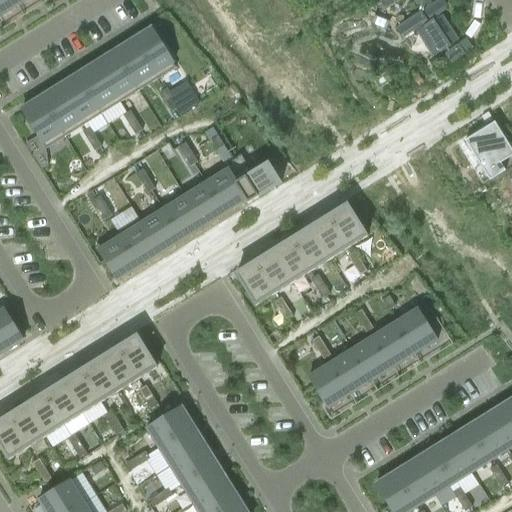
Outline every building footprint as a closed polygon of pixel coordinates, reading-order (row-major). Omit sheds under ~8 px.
[(0,0),(0,17),(16,8),(11,0),(0,0)] [(11,0),(16,8),(17,9),(18,8),(17,7),(28,0),(11,0)] [(383,0),(375,5),(381,13),(400,0),(383,0)] [(420,15),(396,31),(401,39),(415,30),(428,50),(428,51),(429,51),(429,52),(430,52),(431,52),(432,53),(433,53),(434,53),(435,53),(436,53),(437,53),(438,53),(439,53),(439,52),(440,52),(441,51),(456,42),(441,18),(439,14),(442,12),(443,12),(443,11),(444,11),(444,10),(445,9),(445,8),(445,7),(445,6),(445,5),(444,5),(444,4),(443,3),(442,2),(441,2),(440,2),(439,2),(438,2),(437,2),(437,3),(436,3),(433,5),(429,0),(411,0),(416,7),(419,5),(429,21),(425,23),(420,15)] [(374,18),(371,25),(385,30),(388,24),(374,18)] [(139,37),(132,41),(136,48),(156,81),(157,81),(175,69),(151,30),(140,36),(140,35),(139,36),(139,37)] [(121,48),(113,53),(118,60),(138,92),(150,85),(157,81),(156,81),(136,48),(132,41),(122,48),(121,47),(120,47),(121,48)] [(104,59),(95,65),(100,72),(119,104),(135,94),(138,92),(118,60),(113,53),(105,58),(104,57),(103,58),(104,59)] [(84,71),(76,76),(81,84),(101,116),(117,106),(119,104),(100,72),(95,65),(85,71),(85,69),(84,70),(84,71)] [(67,82),(58,88),(63,96),(82,127),(98,117),(101,116),(81,84),(76,76),(68,81),(68,80),(67,81),(67,82)] [(48,94),(39,99),(45,108),(64,139),(80,129),(82,127),(63,96),(58,88),(49,93),(48,92),(47,93),(48,94)] [(162,92),(159,94),(161,97),(165,104),(168,102),(172,99),(166,90),(162,92)] [(21,111),(26,120),(27,121),(29,125),(37,138),(45,150),(46,150),(62,140),(64,139),(45,108),(39,99),(32,104),(31,103),(30,104),(31,105),(21,111)] [(168,102),(165,104),(166,106),(171,113),(178,109),(172,99),(168,102)] [(126,114),(122,117),(125,121),(128,127),(132,124),(136,122),(129,113),(126,114)] [(132,124),(128,127),(130,130),(134,136),(142,132),(136,122),(132,124)] [(511,153),(494,124),(464,143),(489,183),(504,173),(500,165),(511,157),(511,153)] [(89,129),(82,133),(83,136),(88,143),(92,140),(95,138),(89,129)] [(37,138),(25,146),(33,158),(45,150),(37,138)] [(92,140),(88,143),(89,144),(94,152),(98,150),(101,148),(95,138),(92,140)] [(217,138),(210,142),(212,145),(216,152),(218,151),(223,147),(217,138)] [(185,144),(178,149),(184,158),(191,154),(185,144)] [(191,154),(184,158),(186,162),(189,168),(192,167),(197,164),(191,154)] [(240,157),(225,167),(231,177),(249,205),(258,200),(258,199),(273,190),(274,191),(275,190),(274,189),(280,185),(279,184),(277,185),(267,169),(265,166),(252,175),(246,167),(240,157)] [(225,167),(203,180),(204,181),(224,214),(225,215),(232,211),(233,212),(234,211),(233,210),(245,203),(247,206),(249,205),(231,177),(225,167)] [(142,171),(135,175),(141,185),(148,181),(142,171)] [(203,180),(181,194),(182,195),(203,228),(203,229),(215,221),(216,223),(217,222),(217,221),(224,216),(225,215),(224,214),(204,181),(203,180)] [(148,181),(141,185),(144,190),(147,195),(150,193),(154,190),(148,181)] [(181,194),(160,207),(161,209),(181,242),(182,242),(190,237),(190,239),(191,238),(191,237),(194,235),(203,229),(203,228),(182,195),(181,194)] [(99,198),(92,202),(98,212),(105,207),(99,198)] [(105,207),(98,212),(102,217),(104,221),(108,219),(111,217),(105,207)] [(160,207),(138,221),(140,223),(160,256),(173,248),(173,249),(175,249),(174,247),(182,242),(181,242),(161,209),(160,207)] [(336,214),(328,219),(348,250),(366,238),(347,207),(347,208),(337,214),(336,213),(335,213),(336,214)] [(319,225),(310,231),(329,262),(348,250),(328,219),(320,224),(319,223),(318,224),(319,225)] [(138,221),(116,234),(118,237),(138,269),(138,270),(147,264),(148,265),(149,265),(148,263),(151,261),(160,256),(140,223),(138,221)] [(299,237),(291,242),(310,273),(329,262),(310,231),(300,237),(299,235),(298,236),(299,237)] [(116,234),(95,248),(97,251),(109,271),(117,283),(130,275),(131,276),(132,275),(131,274),(132,273),(138,270),(138,269),(118,237),(116,234)] [(282,248),(273,254),(292,285),(300,280),(310,273),(291,242),(283,247),(282,246),(281,247),(282,248)] [(354,253),(347,258),(353,268),(360,263),(354,253)] [(262,260),(254,265),(273,296),(292,285),(273,254),(263,259),(263,258),(262,259),(262,260)] [(360,263),(353,268),(359,277),(366,273),(360,263)] [(235,277),(240,285),(255,308),(273,296),(254,265),(246,270),(246,269),(245,269),(245,271),(235,277)] [(317,276),(310,281),(316,290),(323,286),(317,276)] [(323,286),(316,290),(322,300),(329,296),(323,286)] [(388,298),(381,302),(387,312),(394,307),(388,298)] [(281,299),(273,304),(279,313),(287,309),(281,299)] [(287,309),(279,313),(285,323),(293,318),(287,309)] [(3,311),(0,312),(0,355),(0,356),(8,351),(9,352),(10,351),(9,350),(20,343),(22,342),(14,330),(3,311)] [(361,311),(354,316),(359,325),(367,321),(361,311)] [(416,311),(394,324),(414,356),(434,343),(435,344),(436,343),(416,311)] [(367,321),(359,325),(365,335),(373,330),(367,321)] [(394,324),(373,338),(393,370),(393,369),(413,356),(413,357),(415,357),(414,356),(394,324)] [(126,345),(118,350),(138,381),(156,369),(137,338),(136,338),(126,345),(126,343),(125,344),(126,345)] [(318,338),(311,342),(317,352),(324,347),(318,338)] [(373,338),(351,352),(370,383),(371,384),(372,383),(371,382),(391,369),(392,371),(393,370),(373,338)] [(324,347),(317,352),(323,361),(330,357),(324,347)] [(109,356),(100,361),(119,393),(138,381),(118,350),(110,355),(109,354),(108,355),(109,356)] [(351,352),(329,365),(349,396),(349,397),(350,397),(350,395),(370,383),(351,352)] [(89,368),(81,373),(100,404),(119,393),(100,361),(90,367),(89,366),(88,367),(89,368)] [(329,365),(307,379),(319,397),(325,406),(328,411),(329,410),(328,409),(349,396),(329,365)] [(72,379),(62,385),(82,416),(100,404),(81,373),(73,378),(72,377),(71,378),(72,379)] [(52,391),(44,396),(63,427),(70,437),(88,426),(82,416),(62,385),(53,390),(52,389),(51,390),(52,391)] [(145,387),(138,391),(144,401),(151,396),(145,387)] [(35,401),(25,408),(45,439),(63,427),(44,396),(36,401),(36,400),(35,400),(35,401)] [(151,396),(144,401),(150,411),(157,406),(151,396)] [(489,415),(486,417),(508,452),(511,449),(511,417),(504,405),(496,410),(495,409),(494,410),(495,411),(489,415)] [(16,414),(7,419),(26,450),(45,439),(25,408),(17,413),(16,412),(15,413),(16,414)] [(164,419),(145,431),(157,449),(192,427),(188,420),(189,419),(188,418),(187,419),(181,409),(164,419)] [(111,413),(104,417),(110,427),(117,423),(111,413)] [(475,423),(467,428),(489,463),(508,452),(486,417),(476,423),(475,422),(474,422),(475,423)] [(0,449),(8,462),(17,456),(26,450),(7,419),(0,423),(0,449)] [(117,423),(110,427),(116,437),(123,432),(117,423)] [(192,427),(157,449),(169,468),(204,446),(198,437),(199,436),(199,435),(198,436),(192,427)] [(458,434),(449,440),(471,475),(489,463),(467,428),(459,433),(458,432),(457,433),(458,434)] [(74,436),(67,440),(73,450),(80,445),(74,436)] [(438,446),(430,451),(452,487),(471,475),(449,440),(440,446),(439,444),(438,445),(438,446)] [(80,445),(73,450),(79,459),(86,455),(80,445)] [(204,446),(169,468),(180,487),(216,465),(211,457),(212,456),(211,455),(210,456),(204,446)] [(421,457),(412,463),(434,498),(440,508),(455,499),(452,494),(456,492),(452,487),(430,451),(423,456),(422,455),(421,456),(421,457)] [(145,453),(135,459),(139,466),(149,460),(145,453)] [(135,459),(125,465),(130,472),(139,466),(135,459)] [(38,460),(31,465),(37,474),(45,470),(38,460)] [(100,463),(90,470),(95,477),(104,471),(100,463)] [(402,469),(393,474),(415,510),(434,498),(412,463),(403,468),(402,467),(401,468),(402,469)] [(216,465),(180,487),(192,505),(227,483),(221,474),(222,473),(222,472),(220,473),(216,465)] [(496,467),(489,471),(495,481),(502,476),(496,467)] [(45,470),(37,474),(43,484),(50,480),(45,470)] [(385,480),(375,486),(390,511),(411,511),(415,510),(393,474),(386,479),(385,478),(384,478),(385,480)] [(502,476),(495,481),(501,490),(508,486),(502,476)] [(51,494),(37,502),(38,504),(39,503),(44,511),(70,511),(83,504),(70,482),(51,494)] [(227,483),(192,505),(196,511),(222,511),(239,502),(236,498),(233,493),(235,493),(234,492),(233,492),(227,483)] [(167,490),(158,496),(162,503),(172,497),(167,490)] [(456,492),(452,494),(455,499),(458,504),(465,499),(459,490),(456,492)] [(158,496),(148,502),(152,509),(162,503),(158,496)] [(465,499),(458,504),(463,511),(465,511),(471,509),(465,499)] [(239,502),(222,511),(245,511),(244,510),(245,510),(244,509),(243,509),(239,502)]
